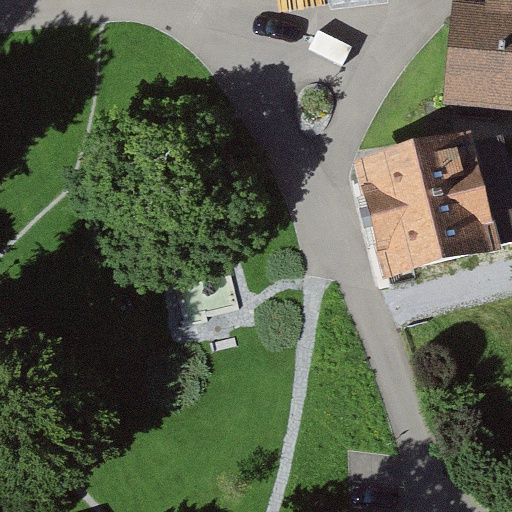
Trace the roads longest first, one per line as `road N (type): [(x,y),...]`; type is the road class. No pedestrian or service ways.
road 1 (residential): [(434,511),(378,324),(327,220)]
road 2 (residential): [(327,220),(227,35),(169,0)]
road 3 (residential): [(327,220),(390,54),(457,0)]
